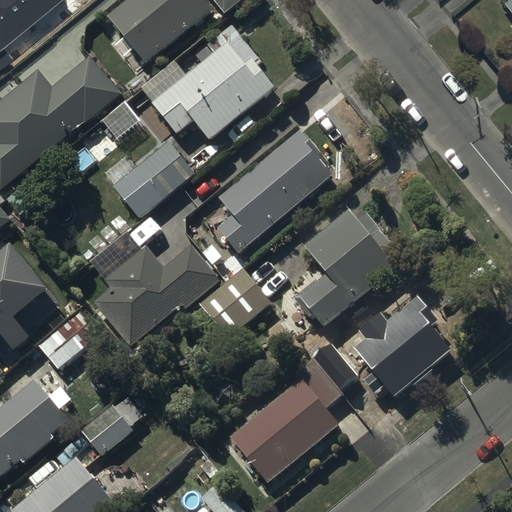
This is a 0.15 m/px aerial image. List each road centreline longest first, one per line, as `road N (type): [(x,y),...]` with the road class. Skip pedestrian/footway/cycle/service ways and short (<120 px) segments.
road 1 (residential): [(511,193),(352,0)]
road 2 (tertiary): [(511,406),(382,511)]
